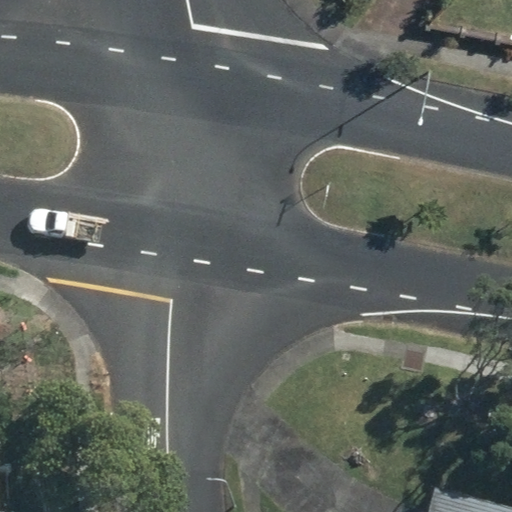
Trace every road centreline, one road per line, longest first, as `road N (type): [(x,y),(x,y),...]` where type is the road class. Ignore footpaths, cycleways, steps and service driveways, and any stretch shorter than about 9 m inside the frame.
road 1 (unclassified): [(511,295),(161,235)]
road 2 (unclassified): [(204,85),(511,137)]
road 3 (residential): [(169,511),(160,435),(161,235)]
road 4 (unclassified): [(0,63),(204,85)]
road 5 (unclassified): [(161,235),(0,219)]
road 6 (residential): [(161,235),(204,85)]
